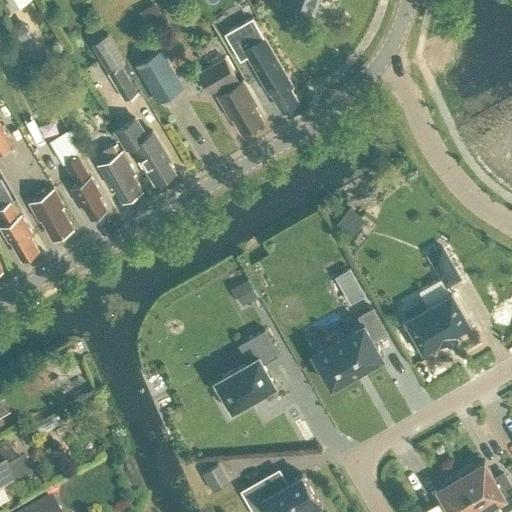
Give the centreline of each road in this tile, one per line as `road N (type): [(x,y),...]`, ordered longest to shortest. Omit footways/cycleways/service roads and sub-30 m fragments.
road 1 (unclassified): [(0,297),(339,102),(388,52)]
road 2 (residential): [(511,370),(369,453),(367,486),(382,511)]
road 3 (residential): [(388,52),(435,162),(476,207),(511,226)]
